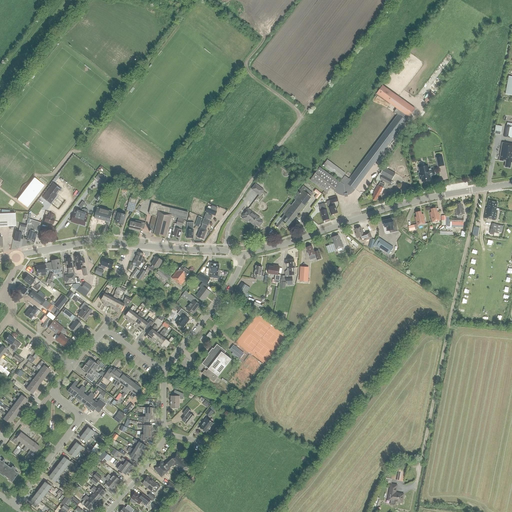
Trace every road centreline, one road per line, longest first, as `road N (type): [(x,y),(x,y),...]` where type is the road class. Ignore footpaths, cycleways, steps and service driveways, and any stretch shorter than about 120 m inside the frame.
road 1 (tertiary): [(511,183),(385,209),(241,254)]
road 2 (unknown): [(265,39),(246,64),(301,116),(216,232),(215,249)]
road 3 (tertiary): [(241,254),(98,240),(17,256)]
road 4 (residential): [(14,506),(79,416),(51,393),(71,367)]
road 5 (track): [(449,324),(415,491)]
road 6 (residential): [(163,369),(233,278),(241,254)]
